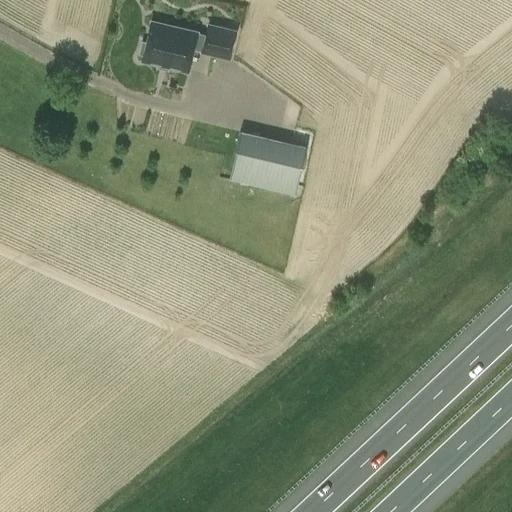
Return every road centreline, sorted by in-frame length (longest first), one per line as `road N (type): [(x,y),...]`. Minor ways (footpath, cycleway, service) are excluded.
road 1 (motorway): [(511,320),(304,511)]
road 2 (motorway): [(382,511),(511,391)]
